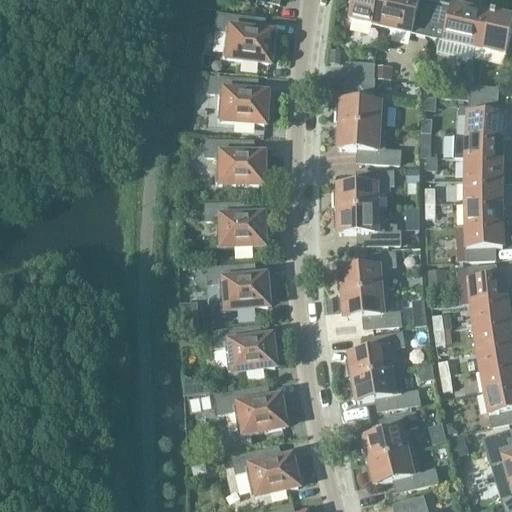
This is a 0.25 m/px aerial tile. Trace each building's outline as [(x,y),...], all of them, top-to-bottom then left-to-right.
[(244,0),(280,8),(280,7),(277,7),(278,0),(244,0)] [(383,30),(389,0),(355,0),(350,23),(373,28),(383,30)] [(412,0),(389,0),(383,30),(426,40),(434,5),(412,0)] [(475,51),(483,16),(440,6),(431,41),(475,51)] [(483,16),(475,51),(484,53),(484,54),(506,59),(511,34),(511,21),(497,19),(497,18),(493,17),(492,18),(483,16)] [(257,23),(219,18),(217,34),(226,35),(223,62),(271,67),(272,60),(275,60),(277,45),(274,44),(274,37),(255,35),(257,23)] [(331,57),(330,66),(340,67),(340,58),(331,57)] [(347,67),(346,81),(373,83),(374,69),(347,67)] [(375,69),(374,82),(391,83),(392,71),(375,69)] [(373,83),(346,81),(346,94),(374,96),(374,83),(373,83)] [(249,84),(211,82),(210,97),(220,98),(218,125),(266,128),(266,121),(270,121),(271,105),(267,105),(268,98),(249,96),(249,84)] [(378,86),(377,94),(391,95),(391,86),(378,86)] [(471,95),(470,105),(497,107),(498,93),(471,91),(471,95)] [(446,93),(445,102),(470,105),(471,95),(446,93)] [(338,111),(337,129),(386,132),(387,108),(345,105),(342,105),(342,112),(338,111)] [(470,105),(468,140),(503,142),(505,119),(496,119),(497,107),(470,105)] [(422,123),(422,136),(432,137),(433,124),(422,123)] [(384,155),(386,132),(337,129),(336,146),(340,146),(340,153),(342,154),(342,153),(366,154),(365,167),(399,169),(400,156),(384,155)] [(455,162),(467,163),(502,164),(503,142),(468,140),(456,140),(455,162)] [(245,146),(207,145),(207,161),(217,161),(216,188),(264,189),(264,181),(268,181),(268,166),(264,166),(265,158),(245,158),(245,146)] [(427,162),(427,174),(437,174),(437,162),(427,162)] [(467,163),(467,185),(502,185),(502,164),(467,163)] [(419,173),(407,173),(407,186),(419,186),(419,173)] [(336,214),(378,213),(377,198),(389,195),(389,189),(393,189),(393,177),(365,177),(365,189),(341,190),(341,189),(339,189),(339,196),(335,196),(336,214)] [(502,207),(502,185),(467,185),(467,207),(502,207)] [(426,208),(435,208),(435,193),(426,194),(426,208)] [(502,229),(502,207),(467,207),(467,230),(502,229)] [(245,220),(244,208),(206,209),(207,225),(216,224),(217,251),(265,250),(265,242),(268,242),(268,227),(264,227),(264,219),(245,220)] [(435,208),(426,208),(426,223),(435,223),(435,208)] [(384,213),(378,213),(336,214),(336,231),(339,231),(339,238),(342,238),(366,237),(366,250),(400,249),(400,236),(396,236),(396,231),(384,228),(384,213)] [(503,252),(502,229),(467,230),(468,253),(469,266),(495,264),(495,252),(503,252)] [(338,281),(340,299),(388,294),(386,271),(396,270),(394,257),(366,260),(368,272),(344,274),(341,274),(342,281),(338,281)] [(247,282),(246,269),(208,273),(210,288),(219,288),(221,314),(269,310),(269,303),(272,303),(271,287),(267,287),(267,280),(247,282)] [(473,308),(507,304),(505,281),(497,282),(496,270),(469,272),(473,308)] [(442,274),(428,274),(429,292),(443,291),(442,274)] [(390,318),(388,294),(340,299),(341,316),(345,316),(345,323),(348,322),(372,320),(373,332),(401,330),(400,317),(390,318)] [(510,326),(507,304),(473,308),(475,330),(510,326)] [(426,315),(414,316),(415,332),(428,331),(426,315)] [(435,335),(444,334),(442,319),(433,320),(435,335)] [(475,330),(478,352),(511,347),(511,340),(510,326),(475,330)] [(253,343),(252,331),(214,336),(216,351),(225,350),(228,377),(276,371),(275,363),(279,363),(277,347),(273,348),(272,341),(253,343)] [(444,334),(435,335),(437,349),(446,348),(444,334)] [(348,366),(350,383),(398,375),(394,352),(404,350),(402,338),(374,342),(376,354),(353,358),(352,358),(350,358),(351,365),(348,366)] [(511,368),(511,347),(478,352),(482,374),(511,368)] [(442,381),(451,379),(449,365),(439,367),(442,381)] [(511,391),(511,368),(482,374),(486,396),(511,391)] [(402,398),(398,375),(350,383),(353,400),(357,400),(358,406),(360,406),(384,402),(386,414),(419,408),(417,396),(402,398)] [(451,379),(442,381),(444,395),(454,394),(451,379)] [(214,394),(197,386),(199,397),(214,395),(214,394)] [(511,391),(486,396),(488,408),(493,431),(511,427),(511,391)] [(262,405),(259,393),(215,401),(219,418),(235,415),(239,440),(286,431),(285,424),(288,423),(285,408),(282,408),(281,401),(262,405)] [(363,449),(367,466),(414,455),(408,432),(418,430),(415,417),(388,424),(390,436),(367,441),(365,442),(366,448),(363,449)] [(452,426),(447,427),(449,437),(458,435),(457,430),(452,426)] [(490,471),(492,470),(504,511),(511,511),(511,434),(511,433),(482,442),(490,469),(490,470),(490,471)] [(465,441),(451,445),(456,461),(469,457),(465,441)] [(273,465),(271,453),(233,462),(237,477),(246,475),(252,501),(299,490),(297,483),(301,482),(297,467),(294,468),(292,461),(273,465)] [(419,478),(414,455),(367,466),(371,483),(374,482),(376,489),(378,489),(378,488),(402,483),(404,495),(438,487),(435,474),(419,478)] [(427,511),(424,499),(394,508),(395,511),(427,511)]
